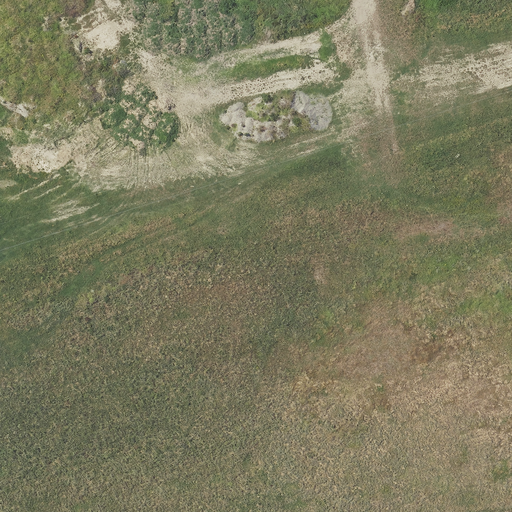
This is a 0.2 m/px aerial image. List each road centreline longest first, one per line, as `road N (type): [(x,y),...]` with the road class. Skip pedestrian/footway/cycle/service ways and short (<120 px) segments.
road 1 (unknown): [(0,144),(383,31)]
road 2 (unknown): [(383,31),(508,0)]
